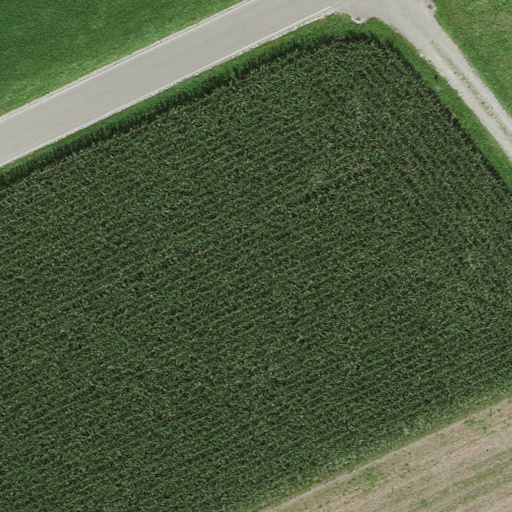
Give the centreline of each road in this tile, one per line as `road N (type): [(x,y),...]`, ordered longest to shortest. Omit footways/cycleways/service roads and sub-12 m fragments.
road 1 (residential): [(311,0),(0,147)]
road 2 (track): [(511,140),(385,0)]
